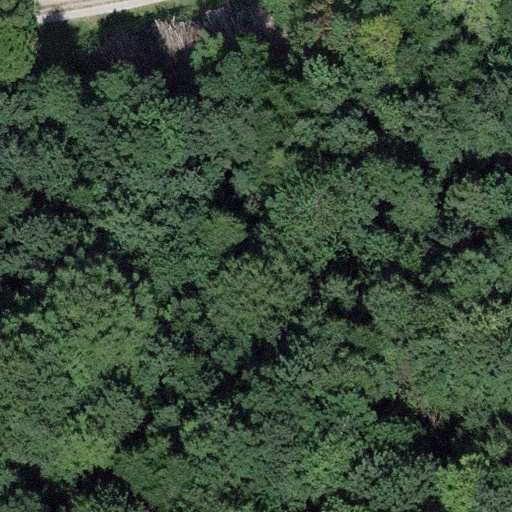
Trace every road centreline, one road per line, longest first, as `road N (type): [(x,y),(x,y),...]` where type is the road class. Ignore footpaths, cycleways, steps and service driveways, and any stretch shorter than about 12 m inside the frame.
road 1 (track): [(139,0),(0,22)]
road 2 (track): [(0,112),(31,96),(81,11)]
